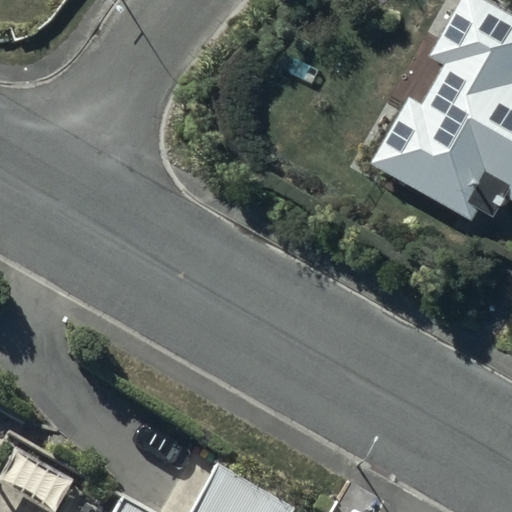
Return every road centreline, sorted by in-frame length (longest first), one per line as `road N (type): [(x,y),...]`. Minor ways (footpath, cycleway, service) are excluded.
road 1 (residential): [(64,193),(511,465)]
road 2 (residential): [(64,193),(179,0)]
